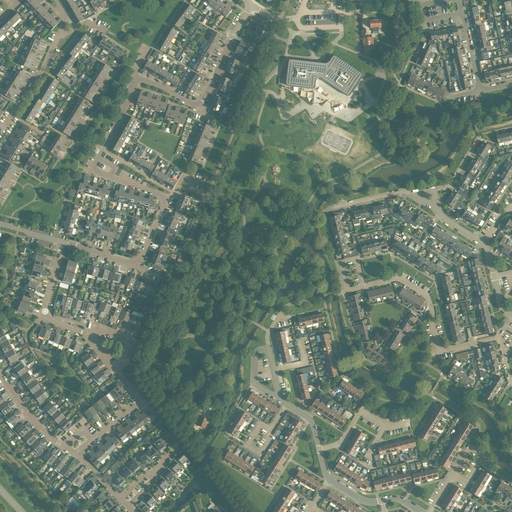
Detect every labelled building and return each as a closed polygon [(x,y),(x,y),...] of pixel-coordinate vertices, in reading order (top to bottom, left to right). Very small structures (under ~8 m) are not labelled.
[(31,10),(41,0),(38,0),(37,1),(35,0),(34,0),(30,5),(27,8),(28,7),(31,10)] [(33,14),(42,6),(40,4),(43,1),(41,0),(31,10),(34,13),(33,14)] [(98,6),(94,0),(89,0),(96,12),(98,11),(96,7),(98,6)] [(100,0),(94,0),(98,6),(100,4),(103,8),(105,7),(100,0)] [(212,0),(209,4),(207,6),(212,9),(213,7),(218,0),(212,0)] [(217,11),(223,4),(223,3),(221,2),(221,0),(218,0),(213,7),(217,11)] [(222,14),(230,3),(228,2),(225,5),(223,3),(223,4),(217,11),(222,14)] [(184,9),(190,14),(194,9),(187,3),(185,5),(186,6),(184,9)] [(232,5),(230,3),(222,14),(226,17),(232,10),(229,8),(232,5)] [(70,14),(78,9),(75,4),(69,8),(71,11),(69,12),(70,14)] [(34,15),(35,14),(38,17),(48,7),(47,5),(44,8),(42,6),(33,14),(34,15)] [(471,18),(480,16),(478,7),(477,7),(477,6),(476,5),(474,6),(474,7),(474,8),(469,9),(471,18)] [(40,21),(48,13),(47,11),(50,8),(48,7),(38,17),(40,20),(39,21),(40,21)] [(73,15),(75,18),(82,14),(78,9),(70,14),(72,16),(73,15)] [(181,11),(179,13),(187,19),(190,14),(184,9),(182,12),(181,11)] [(14,14),(11,17),(17,22),(21,18),(15,11),(13,13),(14,14)] [(44,24),(55,14),(55,13),(53,12),(50,15),(48,13),(40,21),(40,22),(42,21),(44,24)] [(47,28),(55,20),(53,18),(57,15),(55,13),(55,14),(44,24),(47,27),(46,28),(47,28)] [(179,16),(177,19),(183,24),(187,19),(179,13),(178,15),(179,16)] [(82,14),(75,18),(77,21),(75,22),(77,25),(85,20),(82,14)] [(17,22),(11,17),(9,19),(8,18),(6,20),(12,26),(17,22)] [(47,29),(48,28),(51,31),(62,20),(60,19),(57,22),(55,20),(47,28),(47,29)] [(179,29),(183,24),(177,19),(175,22),(173,21),(172,23),(179,29)] [(255,33),(258,25),(259,25),(255,23),(256,21),(251,19),(248,28),(250,29),(250,31),(255,33)] [(5,23),(3,25),(8,31),(12,26),(6,20),(4,22),(5,23)] [(379,28),(381,28),(381,20),(370,20),(370,28),(373,28),(373,32),(379,32),(379,28)] [(255,33),(261,35),(260,36),(264,38),(267,31),(266,31),(268,26),(262,24),(262,26),(259,25),(258,25),(255,33)] [(169,30),(168,33),(174,37),(177,31),(169,27),(168,29),(169,30)] [(211,36),(219,40),(220,38),(224,40),(226,38),(214,31),(211,36)] [(430,42),(428,45),(433,47),(433,46),(434,45),(435,44),(436,43),(438,42),(437,40),(435,31),(430,33),(431,38),(429,38),(430,42)] [(82,35),(80,38),(86,43),(90,38),(83,32),(81,34),(82,35)] [(164,35),(163,37),(171,42),(174,37),(168,33),(166,36),(164,35)] [(29,42),(40,47),(41,45),(45,47),(46,44),(40,42),(41,38),(35,36),(34,39),(32,38),(31,42),(29,41),(29,42)] [(219,40),(211,36),(208,40),(220,47),(221,45),(217,43),(219,40)] [(163,41),(161,44),(168,47),(171,42),(163,37),(162,40),(163,41)] [(370,54),(370,50),(372,50),(371,37),(363,38),(365,55),(370,54)] [(82,48),(86,43),(80,38),(78,41),(76,40),(75,42),(82,48)] [(98,46),(104,49),(108,43),(105,41),(106,39),(103,38),(98,46)] [(239,47),(246,51),(247,51),(250,44),(251,45),(252,42),(245,39),(244,43),(241,42),(239,47)] [(220,47),(208,40),(206,45),(214,50),(215,47),(219,49),(220,47)] [(478,49),(489,47),(491,46),(490,41),(488,42),(479,43),(480,46),(475,47),(476,50),(478,49)] [(39,49),(40,47),(29,42),(29,43),(30,43),(28,47),(42,53),(43,51),(39,49)] [(72,48),(78,53),(82,48),(75,42),(73,44),(74,45),(72,48)] [(111,45),(108,43),(104,49),(109,53),(114,45),(112,43),(111,45)] [(430,52),(433,47),(428,45),(425,43),(422,48),(430,52)] [(165,53),(168,47),(161,44),(160,47),(158,46),(157,48),(165,53)] [(114,56),(118,50),(115,48),(116,46),(114,45),(109,53),(114,56)] [(214,50),(206,45),(203,50),(215,57),(216,54),(212,52),(214,50)] [(41,55),(42,53),(28,47),(27,51),(25,50),(25,51),(36,56),(37,54),(41,55)] [(238,54),(236,57),(243,60),(244,60),(246,61),(247,58),(244,56),(246,51),(239,47),(237,47),(235,53),(238,54)] [(74,57),(78,53),(72,48),(70,51),(68,50),(67,52),(70,54),(74,57)] [(422,48),(420,53),(428,57),(430,52),(422,48)] [(121,51),(118,50),(114,56),(120,59),(125,51),(122,50),(121,51)] [(215,57),(203,50),(200,55),(208,59),(210,56),(214,59),(215,57)] [(25,56),(38,62),(39,60),(35,58),(36,56),(25,51),(25,52),(26,52),(25,56)] [(453,59),(461,58),(461,55),(466,54),(465,51),(452,54),(453,59)] [(420,53),(418,58),(429,63),(431,58),(428,57),(420,53)] [(69,57),(67,60),(73,65),(77,60),(74,57),(70,54),(68,56),(69,57)] [(208,59),(200,55),(198,59),(210,66),(211,64),(207,62),(208,59)] [(37,64),(38,62),(25,56),(23,60),(21,59),(21,60),(32,65),(33,62),(37,64)] [(361,73),(335,56),(334,56),(333,56),(332,56),(332,57),(329,62),(328,62),(327,63),(326,63),(325,64),(324,64),(321,63),(321,61),(318,61),(317,63),(291,60),(290,60),(289,60),(288,61),(288,62),(286,83),(286,84),(286,85),(287,86),(288,86),(312,89),(313,89),(314,89),(314,88),(315,88),(315,87),(315,81),(316,81),(316,80),(317,79),(317,78),(318,78),(319,78),(320,78),(321,78),(347,96),(348,96),(349,96),(349,95),(350,95),(361,76),(362,76),(362,75),(362,74),(361,74),(361,73)] [(230,58),(227,64),(237,68),(239,63),(242,65),(244,60),(243,60),(236,57),(235,60),(230,58)] [(426,68),(429,63),(418,58),(416,63),(426,68)] [(210,66),(198,59),(195,64),(203,68),(204,66),(208,68),(210,66)] [(31,67),(32,65),(21,60),(21,61),(22,61),(21,65),(24,66),(34,71),(35,69),(31,67)] [(63,62),(62,64),(69,69),(73,65),(67,60),(65,63),(63,62)] [(149,71),(153,64),(148,61),(143,70),(145,71),(146,69),(149,71)] [(103,63),(100,67),(99,66),(99,67),(109,73),(110,71),(114,73),(115,71),(103,63)] [(61,67),(59,69),(65,74),(69,69),(62,64),(60,66),(61,67)] [(154,76),(159,67),(153,64),(149,71),(153,73),(152,75),(154,76)] [(203,68),(195,64),(192,69),(204,76),(206,73),(201,71),(203,68)] [(228,76),(229,76),(235,78),(236,79),(238,75),(235,73),(237,68),(227,64),(225,71),(230,73),(228,76)] [(109,73),(99,67),(98,67),(99,68),(97,72),(110,79),(111,77),(107,75),(109,73)] [(160,77),(164,71),(159,67),(154,76),(156,77),(157,75),(160,77)] [(15,73),(24,79),(25,77),(29,79),(31,77),(18,69),(15,73)] [(61,79),(65,74),(59,69),(57,72),(56,71),(54,73),(61,79)] [(164,71),(160,77),(163,79),(163,81),(165,82),(169,74),(164,71)] [(97,72),(95,75),(94,74),(93,75),(104,81),(105,79),(109,81),(110,79),(97,72)] [(13,77),(25,85),(27,83),(23,81),(24,79),(15,73),(13,77)] [(193,78),(201,82),(202,80),(206,82),(207,80),(196,73),(193,78)] [(412,86),(417,76),(417,75),(412,73),(407,84),(412,86)] [(171,83),(175,77),(169,74),(165,82),(167,83),(168,82),(171,83)] [(102,83),(104,81),(93,75),(94,76),(92,80),(105,88),(106,86),(102,83)] [(230,87),(233,81),(234,82),(235,78),(229,76),(228,79),(222,76),(219,83),(228,86),(230,87)] [(412,86),(417,88),(422,78),(417,76),(412,86)] [(25,85),(13,77),(10,82),(19,87),(20,85),(24,87),(25,85)] [(51,81),(49,84),(56,88),(59,82),(51,77),(50,80),(51,81)] [(175,77),(171,83),(174,85),(173,87),(176,88),(180,80),(175,77)] [(199,85),(201,82),(193,78),(190,82),(202,89),(203,87),(199,85)] [(427,80),(422,78),(417,88),(422,90),(426,82),(427,80)] [(92,80),(90,83),(89,82),(88,83),(98,89),(100,87),(104,89),(105,88),(92,80)] [(427,92),(428,91),(431,82),(429,81),(428,83),(426,82),(422,90),(427,92)] [(8,86),(20,93),(21,92),(18,89),(19,87),(10,82),(8,86)] [(202,89),(190,82),(187,87),(195,92),(197,89),(201,91),(202,89)] [(436,84),(431,82),(428,91),(427,92),(432,95),(435,87),(436,84)] [(97,91),(98,89),(88,83),(88,84),(89,85),(87,88),(100,96),(101,94),(97,91)] [(226,92),(228,86),(219,83),(217,89),(223,91),(221,94),(222,95),(227,97),(229,93),(226,92)] [(459,92),(460,91),(468,89),(468,86),(472,85),(472,83),(457,86),(459,92)] [(53,93),(56,88),(49,84),(47,87),(46,86),(45,88),(53,93)] [(5,90),(14,95),(15,93),(19,95),(20,93),(8,86),(5,90)] [(194,94),(195,92),(187,87),(185,92),(196,99),(198,97),(194,94)] [(437,97),(439,92),(440,89),(435,87),(432,95),(437,97)] [(49,98),(53,93),(45,88),(43,90),(45,91),(43,94),(49,98)] [(84,90),(83,91),(93,97),(95,95),(99,98),(100,96),(87,88),(85,91),(84,90)] [(447,92),(440,89),(439,92),(437,97),(442,99),(443,98),(444,99),(446,96),(447,92)] [(14,95),(5,90),(3,94),(15,102),(16,100),(13,97),(14,95)] [(93,97),(83,91),(83,92),(84,93),(82,96),(95,104),(96,102),(92,99),(93,97)] [(147,97),(144,97),(144,99),(141,107),(146,108),(150,94),(148,93),(147,97)] [(38,99),(44,102),(46,104),(49,98),(43,94),(41,97),(39,96),(38,99)] [(215,96),(212,102),(221,106),(224,100),(227,101),(228,98),(228,97),(227,97),(222,95),(221,98),(215,96)] [(150,110),(155,111),(160,97),(157,96),(156,100),(154,100),(153,100),(150,110)] [(41,108),(44,102),(38,99),(36,97),(34,100),(36,101),(34,104),(41,108)] [(81,98),(79,101),(77,100),(77,101),(87,107),(88,105),(92,108),(93,106),(81,98)] [(165,103),(163,102),(160,112),(164,114),(169,100),(166,99),(165,103)] [(86,110),(87,107),(77,101),(76,102),(78,103),(76,106),(88,114),(90,112),(86,110)] [(221,106),(212,102),(210,108),(213,110),(212,111),(213,111),(212,114),(211,113),(220,117),(222,113),(225,107),(221,106)] [(344,104),(340,104),(340,102),(333,102),(333,108),(335,108),(335,110),(344,110),(344,104)] [(37,113),(41,108),(34,104),(32,107),(31,106),(29,108),(37,113)] [(88,114),(76,106),(74,109),(72,109),(82,116),(83,114),(87,116),(88,114)] [(175,112),(173,111),(169,121),(174,122),(179,108),(176,107),(175,112)] [(37,113),(29,108),(28,110),(30,111),(28,114),(34,118),(37,113)] [(81,118),(82,116),(72,109),(71,110),(73,111),(71,114),(83,122),(84,120),(81,118)] [(182,114),(179,124),(183,125),(188,111),(185,110),(184,115),(182,114)] [(31,124),(34,118),(28,114),(26,117),(24,116),(23,119),(31,124)] [(82,124),(83,122),(71,114),(69,118),(67,117),(77,124),(78,122),(82,124)] [(127,122),(133,126),(137,120),(128,116),(127,118),(129,119),(127,122)] [(77,124),(67,117),(66,118),(68,119),(66,122),(78,130),(79,128),(76,126),(77,124)] [(22,129),(32,135),(32,134),(31,133),(33,130),(21,122),(19,124),(23,127),(22,129)] [(77,132),(78,130),(66,122),(63,126),(62,125),(62,126),(72,132),(73,130),(77,132)] [(130,131),(133,126),(127,122),(125,125),(123,124),(122,127),(130,131)] [(201,128),(211,132),(211,130),(216,132),(217,129),(203,124),(201,128)] [(72,132),(62,126),(61,126),(63,127),(60,131),(73,139),(74,136),(71,134),(72,132)] [(130,131),(122,127),(121,129),(122,130),(121,133),(127,137),(130,131)] [(31,136),(32,135),(22,129),(21,131),(17,128),(15,130),(28,138),(30,135),(31,136)] [(199,133),(213,138),(214,136),(210,135),(211,132),(201,128),(199,133)] [(26,142),(28,138),(15,130),(14,132),(18,135),(17,137),(27,143),(27,142),(26,142)] [(124,142),(127,137),(121,133),(119,136),(117,135),(116,137),(124,142)] [(197,137),(207,141),(208,139),(212,141),(213,138),(199,133),(197,137)] [(54,137),(65,144),(66,142),(70,144),(71,142),(58,134),(56,138),(55,137),(54,137)] [(504,143),(502,134),(498,135),(496,136),(498,144),(504,143)] [(23,146),(25,143),(26,144),(27,143),(17,137),(15,139),(12,137),(10,139),(23,146)] [(63,146),(65,144),(54,137),(54,138),(55,139),(53,142),(66,150),(67,148),(63,146)] [(121,147),(124,142),(116,137),(115,140),(116,140),(114,144),(121,147)] [(195,142),(209,147),(210,145),(206,143),(207,141),(197,137),(195,142)] [(22,151),(21,150),(23,146),(10,139),(9,141),(13,143),(12,145),(22,151)] [(65,152),(66,150),(53,142),(51,146),(50,145),(49,145),(59,152),(61,150),(65,152)] [(194,146),(203,150),(204,148),(208,149),(209,147),(195,142),(194,146)] [(480,148),(487,152),(489,150),(492,152),(495,146),(489,142),(487,145),(484,142),(480,148)] [(121,147),(114,144),(113,147),(111,146),(110,148),(118,153),(121,147)] [(22,151),(12,145),(10,147),(6,145),(5,147),(18,155),(20,151),(21,152),(22,151)] [(58,154),(59,152),(49,145),(49,146),(50,147),(48,151),(60,159),(62,156),(58,154)] [(192,150),(206,156),(206,154),(202,152),(203,150),(194,146),(192,150)] [(17,159),(16,158),(18,155),(5,147),(4,149),(8,151),(7,153),(17,159)] [(480,159),(485,163),(489,157),(488,157),(489,154),(487,152),(480,148),(477,154),(481,157),(480,159)] [(190,155),(200,159),(201,157),(205,158),(206,156),(192,150),(190,155)] [(16,160),(17,159),(7,153),(5,155),(1,153),(0,155),(13,163),(15,159),(16,160)] [(135,164),(138,157),(133,154),(128,162),(131,163),(132,162),(135,164)] [(200,159),(190,155),(188,159),(202,165),(203,163),(199,161),(200,159)] [(30,167),(36,157),(35,158),(31,156),(24,168),(26,170),(28,166),(30,167)] [(37,157),(36,157),(30,167),(32,169),(30,172),(32,173),(40,161),(36,159),(37,157)] [(139,168),(144,160),(138,157),(135,164),(138,165),(137,167),(139,168)] [(473,159),(470,164),(477,169),(479,166),(482,168),(485,163),(480,159),(478,162),(473,159)] [(145,170),(149,163),(144,160),(139,168),(141,169),(142,168),(145,170)] [(36,171),(38,172),(45,162),(44,162),(43,163),(40,161),(32,173),(34,175),(36,171)] [(48,166),(44,164),(45,162),(38,172),(40,174),(38,177),(40,179),(48,166)] [(8,163),(6,166),(5,165),(5,166),(15,172),(16,170),(20,172),(21,170),(8,163)] [(149,163),(145,170),(149,171),(148,173),(150,174),(155,166),(149,163)] [(471,173),(470,176),(475,179),(480,171),(477,169),(470,164),(466,170),(471,173)] [(13,174),(15,172),(5,166),(4,166),(5,167),(3,171),(16,179),(17,177),(13,174)] [(157,179),(161,173),(155,169),(151,178),(153,179),(154,177),(157,179)] [(502,174),(509,179),(511,175),(511,174),(511,173),(505,169),(502,174)] [(15,181),(16,179),(3,171),(1,174),(0,173),(0,174),(10,180),(11,178),(15,181)] [(161,184),(166,176),(161,173),(157,179),(160,181),(159,183),(161,184)] [(10,180),(0,174),(0,175),(0,176),(0,179),(11,187),(12,185),(8,182),(10,180)] [(509,179),(502,174),(499,179),(506,184),(507,182),(509,179)] [(463,175),(460,181),(467,185),(469,182),(472,184),(475,179),(470,176),(468,178),(463,175)] [(168,185),(171,179),(166,176),(161,184),(164,185),(165,183),(168,185)] [(495,185),(502,189),(505,186),(506,184),(499,179),(496,178),(493,183),(495,185)] [(10,189),(11,187),(0,179),(0,185),(5,188),(6,186),(10,189)] [(171,179),(168,185),(171,187),(170,189),(172,190),(177,182),(171,179)] [(83,195),(87,181),(84,180),(83,184),(80,183),(78,191),(81,192),(81,194),(83,195)] [(461,190),(460,192),(465,196),(468,190),(466,189),(468,186),(467,185),(460,181),(456,187),(461,190)] [(93,197),(96,183),(94,183),(93,187),(90,186),(90,188),(88,194),(91,195),(91,197),(93,197)] [(102,200),(106,186),(104,185),(103,189),(100,189),(99,195),(98,197),(101,198),(101,199),(102,200)] [(492,190),(500,194),(501,192),(502,189),(495,185),(492,190)] [(107,201),(110,202),(112,196),(109,195),(110,191),(107,190),(108,187),(106,186),(102,200),(102,202),(104,203),(105,199),(108,199),(107,201)] [(119,202),(122,188),(120,188),(119,192),(116,191),(115,197),(112,196),(110,202),(115,203),(117,202),(119,202)] [(125,200),(124,202),(124,203),(128,205),(132,191),(130,190),(129,194),(126,193),(125,200)] [(489,195),(496,199),(498,196),(499,196),(500,194),(492,190),(489,195)] [(453,192),(450,197),(457,202),(458,199),(462,201),(465,196),(460,192),(458,195),(453,192)] [(136,196),(135,202),(134,204),(137,205),(136,207),(138,207),(142,194),(140,193),(139,197),(136,196)] [(178,202),(187,206),(189,200),(193,202),(194,198),(186,194),(185,197),(181,195),(178,202)] [(486,200),(493,205),(495,203),(494,202),(496,199),(489,195),(486,200)] [(148,210),(149,209),(152,196),(150,196),(149,199),(146,199),(144,207),(147,208),(146,210),(148,210)] [(154,197),(152,196),(149,209),(148,210),(147,213),(149,213),(151,209),(157,211),(159,204),(156,203),(156,201),(153,201),(154,197)] [(457,202),(450,197),(446,203),(456,209),(458,207),(461,209),(463,206),(457,202)] [(493,205),(486,200),(482,205),(490,210),(492,206),(492,207),(493,205)] [(177,212),(185,215),(186,214),(187,211),(185,211),(187,206),(178,202),(175,208),(178,209),(177,212)] [(70,206),(70,209),(78,212),(79,208),(81,209),(81,207),(67,203),(67,205),(70,206)] [(379,206),(381,214),(384,213),(385,217),(391,216),(390,209),(387,210),(386,205),(379,206)] [(378,219),(378,218),(382,217),(381,214),(379,206),(373,208),(374,213),(371,214),(373,220),(378,219)] [(398,219),(401,221),(408,211),(402,207),(399,212),(396,210),(393,216),(398,219)] [(373,220),(371,214),(368,214),(367,209),(360,211),(362,218),(366,218),(367,222),(373,220)] [(467,221),(471,213),(466,210),(461,218),(463,219),(464,218),(467,221)] [(359,219),(362,218),(360,211),(354,212),(355,218),(352,218),(354,224),(360,223),(359,219)] [(409,226),(414,219),(413,220),(410,219),(413,214),(408,211),(401,221),(404,223),(409,226)] [(183,221),(184,220),(185,215),(177,212),(176,215),(171,213),(168,219),(177,223),(179,220),(183,221)] [(331,224),(340,222),(339,216),(342,215),(341,212),(333,214),(334,217),(330,218),(331,221),(331,224)] [(68,216),(67,219),(75,221),(76,218),(78,219),(78,217),(65,213),(64,215),(68,216)] [(472,224),(476,217),(471,213),(467,221),(470,222),(470,223),(472,224)] [(477,227),(482,220),(483,217),(478,214),(476,217),(472,224),(474,225),(477,227)] [(418,224),(421,226),(425,219),(419,216),(417,220),(414,219),(409,226),(410,226),(411,224),(416,227),(418,224)] [(131,223),(145,228),(145,226),(142,225),(143,222),(135,219),(134,222),(132,221),(131,223)] [(169,230),(177,233),(178,229),(175,228),(177,223),(168,219),(165,226),(170,227),(169,230)] [(428,233),(430,229),(428,227),(431,223),(425,219),(421,226),(424,228),(422,231),(426,233),(427,234),(428,233)] [(511,229),(511,227),(511,220),(510,219),(502,231),(505,233),(507,229),(510,231),(511,229)] [(95,233),(96,231),(98,224),(94,224),(95,222),(93,221),(89,235),(91,236),(93,232),(95,233)] [(333,230),(342,228),(345,227),(344,225),(341,225),(340,222),(331,224),(332,224),(333,227),(332,227),(333,230)] [(75,229),(76,227),(62,223),(61,225),(65,226),(64,229),(67,230),(67,233),(72,234),(74,228),(75,229)] [(131,228),(139,232),(140,229),(144,230),(145,228),(131,223),(131,225),(132,225),(131,228)] [(105,235),(107,227),(104,226),(105,225),(103,224),(99,238),(101,239),(102,235),(105,235)] [(109,241),(109,240),(113,224),(111,224),(110,228),(107,227),(105,235),(108,236),(107,240),(109,241)] [(115,238),(117,230),(118,228),(115,227),(116,225),(113,224),(109,240),(109,241),(111,241),(112,237),(115,238)] [(125,231),(141,238),(142,236),(138,234),(139,232),(131,228),(130,231),(126,230),(125,231)] [(334,236),(343,234),(342,228),(333,230),(334,233),(333,233),(334,236)] [(440,231),(435,228),(433,231),(430,229),(428,233),(427,234),(429,236),(430,236),(430,235),(436,238),(440,231)] [(160,238),(170,241),(172,236),(175,238),(177,233),(169,230),(168,233),(163,231),(160,238)] [(127,238),(135,241),(136,238),(140,240),(141,238),(125,231),(124,234),(128,235),(127,238)] [(436,238),(441,242),(446,234),(440,231),(436,238)] [(335,242),(344,240),(348,239),(347,236),(346,237),(345,233),(343,234),(334,236),(335,236),(335,239),(335,240),(335,242)] [(441,242),(446,245),(451,237),(446,234),(441,242)] [(392,248),(398,252),(403,244),(400,243),(401,241),(400,240),(396,237),(394,237),(393,242),(395,244),(392,248)] [(446,245),(452,248),(456,241),(451,237),(446,245)] [(502,238),(501,241),(499,244),(496,248),(502,252),(506,244),(504,242),(506,238),(504,237),(503,237),(502,238)] [(124,242),(137,247),(138,245),(134,243),(135,241),(127,238),(126,241),(124,240),(124,242)] [(161,249),(169,252),(171,248),(168,246),(170,241),(160,238),(158,244),(162,246),(161,249)] [(379,242),(381,251),(387,249),(385,241),(385,238),(378,239),(379,242)] [(337,248),(346,246),(344,240),(335,242),(336,242),(337,245),(336,246),(337,248)] [(452,248),(457,251),(461,244),(456,241),(452,248)] [(125,251),(126,249),(128,249),(131,251),(132,248),(136,249),(137,247),(124,242),(120,249),(125,251)] [(381,251),(379,242),(373,243),(375,252),(381,251)] [(373,243),(367,245),(369,253),(375,252),(373,243)] [(369,253),(367,245),(364,246),(364,244),(360,245),(363,255),(369,253)] [(403,255),(408,248),(403,244),(398,252),(403,255)] [(457,251),(456,253),(458,255),(459,253),(462,255),(467,247),(461,244),(457,251)] [(506,244),(502,252),(507,255),(509,252),(511,247),(506,244)] [(346,252),(347,252),(346,246),(337,248),(337,249),(338,248),(338,252),(338,254),(343,253),(346,253),(346,252)] [(471,259),(474,254),(471,252),(472,251),(467,247),(462,255),(468,258),(468,257),(471,259)] [(403,255),(408,258),(413,251),(408,248),(403,255)] [(153,256),(162,260),(164,255),(167,256),(169,252),(161,249),(160,251),(155,250),(153,256)] [(36,260),(50,264),(51,262),(45,260),(46,257),(43,256),(44,253),(37,251),(36,255),(37,255),(36,260)] [(413,251),(408,258),(414,262),(419,254),(413,251)] [(469,261),(471,267),(480,265),(478,259),(477,259),(477,255),(474,254),(471,259),(471,260),(469,261)] [(162,260),(153,256),(150,263),(155,265),(154,267),(161,270),(163,266),(160,265),(162,260)] [(415,264),(421,267),(425,260),(420,256),(415,264)] [(63,262),(62,264),(76,268),(78,263),(79,263),(80,260),(73,258),(72,261),(69,260),(68,263),(63,262)] [(425,260),(421,267),(426,270),(431,263),(425,260)] [(87,274),(92,276),(96,262),(94,261),(92,266),(89,266),(87,274)] [(426,270),(431,274),(436,266),(431,263),(426,270)] [(67,268),(66,270),(75,273),(76,268),(62,264),(62,266),(67,268)] [(103,269),(100,269),(98,277),(103,278),(107,265),(104,264),(103,269)] [(43,268),(35,265),(33,270),(47,274),(48,272),(42,271),(43,268)] [(472,273),(477,272),(481,271),(480,265),(471,267),(472,273)] [(441,269),(436,266),(431,274),(437,277),(441,269)] [(113,281),(116,271),(117,267),(115,267),(113,272),(110,271),(108,280),(113,281)] [(123,276),(124,274),(121,273),(121,274),(118,273),(119,268),(117,267),(116,271),(113,281),(117,282),(117,286),(120,287),(122,280),(123,276)] [(47,274),(33,270),(32,276),(35,277),(34,279),(41,281),(42,278),(40,278),(41,275),(47,276),(47,274)] [(472,273),(474,279),(482,277),(481,271),(477,272),(472,273)] [(128,286),(134,273),(132,272),(130,277),(127,276),(127,275),(124,274),(123,276),(122,280),(124,281),(123,284),(128,286)] [(133,288),(137,280),(134,279),(136,274),(134,273),(128,286),(133,288)] [(72,284),(73,278),(59,274),(59,276),(64,278),(63,281),(72,284)] [(132,291),(138,293),(144,277),(142,276),(140,281),(137,280),(133,288),(132,291)] [(441,278),(442,284),(451,282),(449,276),(441,278)] [(28,286),(41,291),(42,289),(37,287),(38,284),(40,285),(41,281),(34,279),(29,277),(28,279),(29,280),(30,281),(28,286)] [(143,295),(147,284),(144,283),(146,278),(144,277),(138,293),(143,295)] [(484,283),(482,277),(474,279),(475,285),(484,283)] [(147,297),(148,294),(154,281),(151,280),(149,285),(147,284),(143,295),(147,297)] [(156,282),(154,281),(148,294),(154,297),(157,288),(154,287),(156,282)] [(452,288),(451,282),(442,284),(444,290),(452,288)] [(36,291),(41,293),(41,291),(28,286),(26,285),(24,290),(26,291),(34,294),(36,291)] [(386,288),(388,296),(392,295),(392,297),(395,296),(394,294),(393,294),(392,286),(386,288)] [(386,298),(387,298),(389,298),(388,296),(386,288),(380,289),(382,297),(386,296),(386,298)] [(404,299),(409,292),(403,288),(398,296),(402,298),(401,300),(403,301),(404,299)] [(444,290),(445,296),(454,294),(452,288),(444,290)] [(380,300),(382,299),(383,299),(382,297),(380,289),(374,291),(376,299),(380,298),(380,300)] [(477,291),(478,297),(484,296),(487,295),(485,289),(477,291)] [(24,296),(37,301),(38,299),(33,297),(34,294),(26,291),(24,296)] [(374,301),(375,301),(377,300),(376,299),(374,291),(367,292),(369,300),(374,299),(374,301)] [(68,298),(63,296),(63,293),(60,292),(58,301),(61,302),(60,304),(64,305),(62,311),(64,311),(68,298)] [(409,304),(410,303),(414,295),(409,292),(404,299),(408,301),(407,303),(409,304)] [(350,302),(358,300),(357,296),(359,296),(358,293),(356,294),(356,295),(348,297),(350,302)] [(455,301),(455,300),(458,300),(456,294),(454,294),(445,296),(447,303),(455,301)] [(414,295),(410,303),(413,305),(412,306),(413,307),(414,307),(415,306),(419,299),(414,295)] [(22,301),(30,304),(31,301),(36,303),(37,301),(24,296),(22,301)] [(476,298),(477,304),(486,302),(484,296),(478,297),(476,298)] [(71,307),(73,299),(68,298),(64,311),(66,312),(68,307),(71,307)] [(101,317),(104,310),(107,304),(102,302),(103,300),(100,298),(98,303),(95,311),(98,312),(99,310),(102,311),(99,316),(101,317)] [(419,299),(415,306),(418,308),(417,309),(419,311),(421,309),(420,308),(424,302),(419,299)] [(81,310),(84,302),(78,300),(75,314),(76,315),(77,315),(78,309),(81,310)] [(360,302),(360,301),(360,300),(358,300),(350,302),(351,308),(359,306),(358,302),(360,302)] [(20,306),(33,311),(34,309),(29,307),(30,304),(22,301),(20,306)] [(95,311),(98,303),(94,302),(94,305),(89,303),(85,317),(87,318),(89,312),(92,313),(93,310),(95,311)] [(109,314),(112,306),(113,304),(108,302),(107,304),(104,310),(101,317),(103,318),(106,313),(109,314)] [(479,310),(485,309),(487,308),(486,302),(477,304),(479,310)] [(446,311),(448,311),(455,309),(453,303),(445,305),(446,311)] [(119,318),(122,310),(121,310),(123,306),(119,305),(117,308),(113,317),(111,321),(113,322),(114,322),(116,317),(119,318)] [(33,311),(20,306),(18,311),(26,314),(27,311),(32,313),(33,311)] [(111,321),(113,317),(117,308),(112,306),(109,314),(111,315),(109,320),(111,321)] [(362,308),(361,307),(361,306),(359,306),(351,308),(353,314),(361,312),(360,308),(362,308)] [(479,310),(480,316),(489,314),(487,308),(485,309),(479,310)] [(448,318),(456,316),(455,309),(448,311),(446,311),(448,318)] [(121,325),(125,317),(127,312),(122,310),(119,318),(121,319),(119,325),(121,325)] [(129,322),(130,320),(132,314),(127,312),(125,317),(121,325),(123,326),(126,321),(129,322)] [(363,314),(363,313),(363,312),(361,312),(353,314),(354,321),(362,319),(361,314),(363,314)] [(407,319),(414,323),(418,317),(411,312),(408,316),(406,315),(406,316),(405,317),(407,319)] [(317,315),(319,323),(325,321),(323,313),(317,315)] [(129,329),(131,329),(137,316),(132,314),(130,320),(129,322),(131,323),(129,329)] [(482,322),(488,321),(490,320),(489,314),(480,316),(482,322)] [(144,319),(142,319),(142,318),(137,316),(131,329),(134,330),(136,325),(140,327),(144,319)] [(449,324),(449,323),(458,322),(456,316),(448,318),(449,324)] [(306,326),(305,318),(298,319),(300,327),(306,326)] [(402,323),(404,324),(411,328),(414,323),(407,319),(405,322),(403,321),(402,323)] [(356,323),(358,328),(366,326),(365,323),(367,322),(366,320),(364,320),(364,321),(356,323)] [(482,322),(483,328),(492,326),(490,320),(488,321),(482,322)] [(44,338),(49,325),(47,324),(45,329),(42,328),(43,326),(40,325),(37,332),(40,333),(39,336),(44,338)] [(408,333),(411,328),(404,324),(401,327),(400,326),(399,328),(400,329),(401,329),(408,333)] [(44,338),(49,340),(52,332),(49,331),(51,326),(49,325),(44,338)] [(368,326),(366,326),(358,328),(359,334),(367,332),(366,329),(368,328),(368,326)] [(493,332),(492,326),(483,328),(485,334),(493,332)] [(54,342),(59,329),(57,328),(55,333),(52,332),(49,340),(54,342)] [(450,330),(452,336),(460,334),(459,328),(452,329),(450,330)] [(54,342),(59,344),(62,336),(59,335),(62,330),(59,329),(54,342)] [(277,339),(285,337),(284,331),(283,331),(277,333),(276,333),(277,339)] [(371,331),(367,332),(359,334),(361,341),(369,339),(368,335),(371,334),(371,331)] [(392,336),(394,337),(401,341),(405,335),(398,331),(395,335),(393,334),(392,336)] [(59,344),(64,346),(69,333),(67,332),(65,337),(62,336),(59,344)] [(64,346),(69,348),(72,340),(69,339),(72,334),(69,333),(64,346)] [(321,342),(325,341),(329,340),(328,334),(320,336),(321,342)] [(463,336),(461,337),(460,334),(452,336),(453,342),(456,341),(456,344),(464,342),(463,336)] [(0,343),(0,344),(8,340),(5,335),(1,337),(0,338),(0,343)] [(74,350),(79,337),(77,336),(75,341),(72,340),(69,348),(74,350)] [(82,338),(79,337),(74,350),(79,352),(77,356),(79,358),(83,351),(81,348),(83,344),(79,343),(82,338)] [(389,341),(391,342),(398,346),(401,341),(394,337),(392,340),(390,339),(389,341)] [(0,347),(0,350),(11,345),(8,340),(0,344),(2,347),(0,347)] [(331,346),(329,340),(325,341),(321,342),(323,348),(331,346)] [(395,351),(398,346),(391,342),(389,345),(387,344),(386,346),(388,348),(388,347),(395,351)] [(364,353),(368,356),(373,349),(369,347),(370,345),(368,344),(367,346),(368,346),(364,353)] [(5,354),(13,349),(11,345),(0,350),(0,352),(4,351),(5,354)] [(332,352),(331,346),(323,348),(324,354),(332,352)] [(484,354),(485,354),(495,352),(493,346),(485,348),(486,351),(484,352),(484,354)] [(374,347),(373,349),(368,356),(373,359),(378,352),(375,350),(376,348),(375,348),(374,347)] [(2,359),(3,361),(16,354),(13,349),(5,354),(7,356),(2,359)] [(379,350),(378,352),(373,359),(379,362),(383,355),(380,353),(381,352),(380,351),(379,350)] [(82,358),(85,362),(96,354),(94,352),(90,355),(88,353),(86,354),(83,351),(79,358),(80,359),(82,358)] [(334,358),(332,352),(324,354),(326,360),(334,358)] [(495,352),(485,354),(485,357),(487,356),(488,360),(496,358),(495,352)] [(3,361),(4,363),(9,360),(11,363),(9,364),(11,367),(17,363),(20,361),(18,359),(19,359),(16,354),(3,361)] [(85,362),(88,367),(95,361),(93,359),(97,355),(96,354),(85,362)] [(384,354),(383,355),(379,362),(385,366),(389,359),(385,357),(386,355),(385,354),(384,354)] [(290,355),(282,357),(283,364),(291,362),(290,355)] [(335,364),(334,358),(326,360),(327,366),(335,364)] [(489,366),(497,364),(496,358),(488,360),(489,366)] [(14,375),(18,372),(21,370),(27,366),(22,360),(20,361),(17,363),(11,367),(13,369),(15,368),(16,371),(12,374),(13,376),(14,375)] [(91,371),(103,362),(101,360),(97,364),(95,361),(88,367),(91,371)] [(95,375),(101,370),(102,370),(100,367),(104,364),(103,362),(91,371),(95,375)] [(337,370),(335,364),(327,366),(328,372),(337,370)] [(491,372),(496,371),(499,370),(497,364),(489,366),(491,372)] [(28,372),(30,370),(27,366),(21,370),(18,372),(14,375),(13,376),(14,378),(19,375),(21,377),(27,372),(28,372)] [(448,375),(453,378),(458,371),(452,368),(448,375)] [(465,371),(460,368),(458,371),(453,378),(458,382),(459,382),(463,374),(465,371)] [(95,381),(96,381),(98,379),(109,370),(108,369),(103,372),(102,370),(101,370),(95,375),(92,377),(95,381)] [(98,379),(102,384),(108,378),(106,376),(111,372),(109,370),(98,379)] [(338,376),(337,370),(328,372),(330,378),(338,376)] [(496,371),(491,372),(493,378),(494,379),(493,381),(501,386),(504,380),(497,376),(496,371)] [(31,376),(28,372),(27,372),(21,377),(23,380),(18,383),(20,385),(20,384),(31,376)] [(25,383),(27,386),(37,379),(33,374),(31,376),(20,384),(20,385),(21,386),(21,387),(25,383)] [(296,376),(298,382),(306,380),(304,374),(301,374),(298,375),(296,376)] [(464,385),(466,381),(468,377),(463,374),(459,382),(458,382),(464,385)] [(468,377),(466,381),(464,385),(469,388),(474,381),(468,377)] [(40,383),(37,379),(27,386),(29,388),(25,392),(26,393),(40,383)] [(344,391),(349,384),(343,380),(340,385),(337,383),(333,389),(336,391),(338,387),(341,389),(344,391)] [(114,389),(123,400),(125,403),(128,401),(124,395),(122,396),(121,395),(124,393),(123,391),(121,388),(122,387),(124,386),(121,381),(113,387),(114,389)] [(501,386),(493,381),(490,386),(497,391),(501,386)] [(33,394),(37,392),(43,388),(40,383),(26,393),(27,395),(32,392),(33,394)] [(349,394),(354,387),(349,384),(344,391),(349,394)] [(497,391),(490,386),(487,391),(494,396),(497,391)] [(354,398),(359,391),(354,387),(349,394),(354,398)] [(31,401),(32,402),(46,392),(43,388),(37,392),(33,394),(35,397),(31,400),(31,401)] [(114,389),(110,392),(115,399),(118,397),(121,402),(123,400),(114,389)] [(359,391),(354,398),(360,401),(364,394),(359,391)] [(494,396),(487,391),(483,397),(491,402),(494,396)] [(41,407),(45,403),(46,402),(44,400),(47,398),(49,396),(46,392),(32,402),(33,404),(34,404),(38,401),(40,403),(39,404),(41,407)] [(106,396),(115,407),(116,406),(113,401),(115,399),(110,392),(106,396)] [(248,400),(253,403),(258,396),(252,392),(248,400)] [(302,400),(308,399),(309,403),(311,403),(310,398),(309,392),(301,394),(302,400)] [(0,405),(6,401),(4,399),(8,395),(7,394),(0,398),(0,405)] [(101,399),(107,406),(109,404),(113,409),(115,407),(106,396),(101,399)] [(263,399),(258,396),(253,403),(258,406),(263,399)] [(97,403),(106,414),(106,413),(108,412),(104,408),(107,406),(101,399),(97,403)] [(268,402),(263,399),(258,406),(264,409),(268,402)] [(0,408),(2,411),(3,410),(14,402),(12,400),(8,404),(6,401),(0,405),(0,408)] [(316,410),(318,408),(321,403),(315,400),(311,407),(316,410)] [(2,411),(5,415),(12,410),(11,407),(15,404),(14,402),(3,410),(2,411)] [(46,402),(45,403),(41,407),(43,409),(44,408),(46,410),(42,414),(44,416),(54,406),(50,402),(48,404),(46,402)] [(273,406),(268,402),(264,409),(269,413),(273,406)] [(93,406),(98,413),(101,411),(104,415),(106,414),(97,403),(93,406)] [(321,403),(318,408),(316,410),(321,414),(326,407),(321,403)] [(436,410),(443,414),(446,409),(439,404),(436,410)] [(49,413),(52,416),(58,410),(54,406),(44,416),(45,417),(49,413)] [(89,409),(98,420),(99,419),(96,415),(98,413),(93,406),(89,409)] [(279,409),(273,406),(269,413),(274,416),(279,409)] [(331,410),(326,407),(321,414),(327,417),(331,410)] [(5,415),(8,420),(20,411),(19,409),(14,412),(12,410),(5,415)] [(98,420),(89,409),(84,413),(90,420),(92,418),(96,422),(98,420)] [(51,424),(62,414),(58,410),(52,416),(54,418),(49,422),(51,424)] [(136,413),(145,424),(149,421),(150,422),(155,418),(149,410),(144,414),(143,413),(141,415),(138,411),(136,413)] [(238,416),(245,420),(248,415),(241,410),(238,416)] [(336,413),(331,410),(327,417),(332,420),(336,413)] [(443,414),(436,410),(432,415),(439,419),(443,414)] [(21,413),(20,411),(8,420),(6,421),(11,429),(22,420),(20,418),(19,419),(17,416),(21,413)] [(287,413),(289,414),(288,415),(295,419),(299,421),(300,419),(288,411),(287,413)] [(199,412),(197,418),(200,419),(197,425),(205,428),(209,419),(202,416),(203,413),(199,412)] [(135,420),(140,428),(145,424),(136,413),(134,414),(137,418),(135,420)] [(342,417),(336,413),(332,420),(337,424),(342,417)] [(62,414),(51,424),(53,425),(57,421),(59,424),(65,418),(62,414)] [(429,420),(436,425),(439,419),(432,415),(429,420)] [(235,421),(242,425),(245,420),(238,416),(235,421)] [(347,420),(342,417),(337,424),(342,427),(347,420)] [(65,425),(69,422),(65,418),(59,424),(61,426),(57,430),(58,431),(65,425)] [(127,419),(136,431),(140,428),(135,420),(132,422),(129,418),(127,419)] [(126,427),(132,434),(136,431),(127,419),(125,421),(128,425),(126,427)] [(292,424),(299,429),(302,424),(299,421),(295,419),(292,424)] [(20,433),(30,424),(30,423),(29,422),(25,426),(23,423),(24,422),(22,420),(11,429),(18,435),(20,433)] [(426,426),(433,430),(436,425),(429,420),(426,426)] [(231,426),(238,430),(242,425),(235,421),(231,426)] [(462,426),(469,431),(473,426),(466,421),(462,426)] [(73,426),(69,422),(65,425),(58,431),(56,434),(58,436),(63,432),(62,431),(64,429),(66,432),(73,426)] [(20,433),(24,437),(30,431),(28,429),(32,425),(30,423),(30,424),(20,433)] [(118,426),(127,438),(132,434),(126,427),(124,428),(120,424),(118,426)] [(299,429),(292,424),(289,430),(296,434),(299,429)] [(116,438),(121,443),(127,438),(118,426),(116,428),(119,432),(117,434),(119,436),(116,438)] [(235,436),(238,430),(231,426),(228,431),(235,436)] [(422,431),(429,435),(433,430),(426,426),(422,431)] [(459,432),(466,436),(469,431),(462,426),(459,432)] [(27,441),(28,440),(38,431),(36,429),(32,433),(30,431),(24,437),(27,441)] [(296,434),(289,430),(286,435),(293,439),(296,434)] [(354,436),(362,440),(365,434),(363,433),(358,430),(354,436)] [(35,441),(37,439),(35,437),(39,433),(38,431),(28,440),(27,441),(31,445),(35,441)] [(429,435),(422,431),(419,436),(426,441),(429,435)] [(456,437),(463,441),(466,436),(459,432),(456,437)] [(106,436),(116,447),(121,443),(116,438),(114,436),(112,438),(108,435),(106,436)] [(293,439),(286,435),(282,440),(289,445),(293,439)] [(106,444),(112,451),(116,447),(106,436),(104,438),(108,442),(106,444)] [(362,440),(354,436),(351,441),(358,445),(362,440)] [(35,449),(40,444),(45,439),(44,437),(40,441),(37,439),(35,441),(31,445),(35,449)] [(460,447),(463,441),(456,437),(453,442),(460,447)] [(408,439),(410,448),(416,446),(414,438),(408,439)] [(43,453),(44,453),(48,448),(46,446),(45,447),(43,444),(47,441),(45,439),(40,444),(35,449),(39,453),(41,451),(43,453)] [(160,439),(157,442),(152,445),(157,452),(159,450),(160,452),(166,447),(160,439)] [(402,441),(404,449),(410,448),(408,439),(402,441)] [(358,445),(351,441),(348,446),(355,450),(357,448),(358,445)] [(396,442),(398,451),(404,449),(402,441),(396,442)] [(98,444),(108,455),(112,451),(106,444),(104,446),(100,442),(98,444)] [(390,444),(392,452),(398,451),(396,442),(390,444)] [(460,447),(453,442),(449,448),(456,452),(460,447)] [(98,451),(104,458),(108,455),(98,444),(96,446),(100,450),(98,451)] [(281,450),(288,454),(292,449),(285,444),(281,450)] [(384,445),(386,454),(392,452),(390,444),(384,445)] [(158,454),(157,452),(152,445),(149,448),(150,450),(145,453),(149,459),(151,457),(152,458),(158,454)] [(386,454),(384,445),(377,447),(379,455),(380,455),(386,454)] [(355,450),(348,446),(345,452),(352,456),(355,450)] [(51,453),(49,451),(50,450),(48,448),(44,453),(43,453),(41,456),(48,461),(57,450),(55,449),(51,453)] [(456,452),(449,448),(446,453),(453,457),(456,452)] [(52,465),(53,463),(57,458),(55,456),(59,452),(57,450),(48,461),(52,465)] [(90,452),(100,462),(104,458),(98,451),(96,453),(92,450),(90,452)] [(288,454),(281,450),(278,455),(285,459),(288,454)] [(224,458),(230,461),(234,454),(229,451),(224,458)] [(100,462),(90,452),(88,453),(92,457),(90,459),(96,466),(100,462)] [(134,460),(139,466),(143,463),(144,465),(150,460),(149,459),(145,453),(144,452),(134,460)] [(52,465),(56,468),(65,457),(67,455),(63,453),(59,459),(57,458),(53,463),(52,465)] [(453,457),(446,453),(443,458),(450,463),(453,457)] [(176,462),(181,467),(185,463),(187,464),(190,461),(183,454),(177,459),(179,460),(176,462)] [(239,458),(234,454),(230,461),(235,465),(239,458)] [(285,459),(278,455),(275,460),(282,465),(285,459)] [(56,468),(60,471),(66,465),(63,463),(67,458),(65,457),(56,468)] [(244,461),(239,458),(235,465),(240,468),(244,461)] [(450,463),(443,458),(439,464),(447,468),(450,463)] [(127,468),(132,473),(134,471),(135,472),(141,467),(139,466),(134,460),(131,462),(132,464),(127,468)] [(282,465),(275,460),(271,465),(278,470),(282,465)] [(250,464),(244,461),(240,468),(245,471),(248,467),(250,464)] [(64,475),(68,471),(73,464),(72,462),(68,467),(66,465),(60,471),(64,475)] [(172,469),(170,471),(174,475),(179,471),(181,473),(184,470),(181,467),(176,462),(171,468),(172,469)] [(339,473),(343,466),(338,463),(334,470),(339,473)] [(64,475),(68,478),(74,471),(72,470),(75,465),(73,464),(68,471),(64,475)] [(250,464),(248,467),(245,471),(251,475),(255,468),(250,464)] [(278,470),(271,465),(268,471),(275,475),(278,470)] [(349,469),(343,466),(339,473),(344,476),(349,469)] [(133,474),(132,473),(127,468),(126,467),(123,469),(125,471),(120,476),(124,480),(126,478),(128,479),(133,474)] [(439,468),(437,469),(437,468),(430,470),(432,478),(439,476),(438,473),(440,473),(439,468)] [(71,484),(73,482),(82,471),(80,469),(77,474),(74,471),(68,478),(67,480),(71,484)] [(350,480),(354,473),(349,469),(344,476),(350,480)] [(432,478),(430,470),(424,471),(426,479),(432,478)] [(80,488),(85,481),(80,476),(84,472),(83,472),(82,471),(73,482),(80,488)] [(177,478),(174,475),(170,471),(165,476),(166,477),(164,479),(168,484),(173,480),(174,481),(177,478)] [(275,475),(268,471),(265,476),(272,480),(275,475)] [(300,481),(302,478),(305,474),(299,471),(295,478),(300,481)] [(426,479),(424,471),(418,473),(420,481),(426,479)] [(480,476),(488,480),(491,475),(484,471),(480,476)] [(403,474),(405,482),(412,480),(409,472),(403,474)] [(359,476),(354,473),(350,480),(355,483),(359,476)] [(420,481),(418,473),(412,474),(414,482),(420,481)] [(124,480),(120,476),(118,474),(115,477),(117,478),(112,483),(117,487),(119,485),(120,487),(125,482),(124,480)] [(305,474),(302,478),(300,481),(305,484),(310,477),(305,474)] [(405,482),(403,474),(397,475),(399,483),(405,482)] [(399,483),(397,475),(391,477),(393,485),(399,483)] [(272,480),(265,476),(261,481),(268,486),(272,480)] [(355,483),(360,486),(364,479),(359,476),(355,483)] [(484,486),(488,480),(480,476),(477,481),(484,486)] [(315,481),(310,477),(305,484),(311,488),(315,481)] [(393,485),(391,477),(385,478),(387,486),(393,485)] [(379,480),(381,488),(387,486),(385,478),(379,480)] [(90,495),(93,492),(98,487),(90,479),(84,485),(85,486),(82,488),(87,493),(87,492),(90,495)] [(160,486),(157,488),(162,492),(167,488),(168,490),(171,487),(168,484),(164,479),(158,484),(160,486)] [(372,484),(364,479),(360,486),(365,489),(367,487),(369,488),(372,484)] [(381,488),(379,480),(373,481),(375,489),(381,488)] [(321,484),(315,481),(311,488),(316,491),(321,484)] [(484,486),(477,481),(474,487),(481,491),(484,486)] [(502,493),(507,485),(502,482),(497,489),(502,493)] [(452,491),(459,495),(462,490),(455,485),(452,491)] [(507,496),(510,491),(511,488),(507,485),(502,493),(507,496)] [(481,491),(474,487),(470,492),(478,496),(481,491)] [(151,496),(157,503),(159,502),(160,501),(158,499),(160,496),(162,498),(165,495),(162,492),(157,488),(152,493),(153,494),(151,496)] [(285,494),(292,498),(295,493),(288,488),(285,494)] [(99,501),(103,505),(108,501),(106,499),(107,498),(102,492),(101,493),(99,491),(90,499),(93,502),(95,500),(97,502),(99,501)] [(449,496),(456,500),(459,495),(452,491),(449,496)] [(326,499),(331,502),(333,499),(335,495),(330,492),(326,499)] [(292,498),(285,494),(281,499),(288,503),(292,498)] [(335,495),(333,499),(331,502),(336,505),(340,499),(341,498),(335,495)] [(155,507),(158,504),(157,503),(151,496),(146,501),(147,503),(142,507),(146,511),(149,511),(151,511),(149,509),(154,505),(155,507)] [(445,501),(452,506),(456,500),(449,496),(445,501)] [(341,498),(340,499),(336,505),(342,508),(346,501),(341,498)] [(278,504),(285,509),(288,503),(281,499),(278,504)] [(109,511),(111,511),(115,509),(113,506),(114,505),(109,500),(108,501),(103,505),(102,507),(105,510),(106,508),(109,511)] [(74,511),(77,509),(69,501),(66,504),(73,511),(74,511)] [(351,505),(346,501),(342,508),(347,511),(351,505)] [(452,506),(445,501),(442,507),(449,511),(452,506)]
